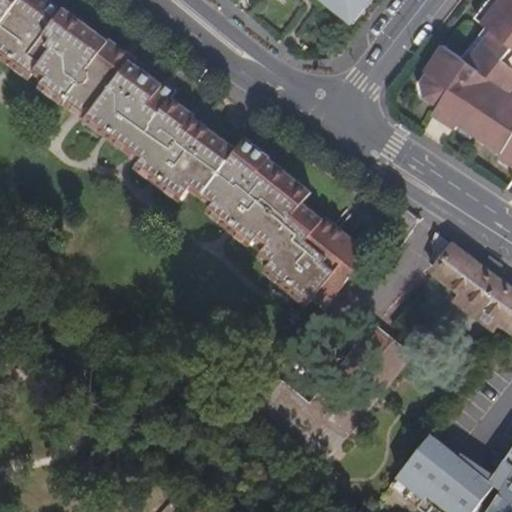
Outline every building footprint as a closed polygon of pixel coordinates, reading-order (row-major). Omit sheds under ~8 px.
[(61,17),(39,0),(0,0),(0,69),(22,87),(30,88),(33,85),(34,85),(41,91),(39,94),(41,101),(133,172),(133,174),(133,176),(134,178),(135,180),(176,212),(186,201),(195,207),(235,158),(192,125),(193,122),(174,106),(178,101),(164,90),(162,93),(133,71),(136,67),(109,47),(108,49),(63,14),(61,17)] [(322,0),(354,24),(365,9),(361,6),(365,0),(322,0)] [(365,9),(371,0),(365,0),(361,6),(365,9)] [(511,89),(511,87),(511,0),(486,0),(473,18),(489,31),(462,65),(439,47),(420,72),(422,73),(422,76),(417,82),(425,96),(439,107),(460,123),(456,128),(497,160),(495,163),(511,177),(511,89)] [(460,123),(439,107),(432,114),(454,131),(456,128),(460,123)] [(310,201),(265,166),(267,164),(245,146),(235,158),(195,207),(205,215),(203,219),(205,227),(245,259),(251,251),(261,260),(254,268),(264,277),(259,282),(301,314),(308,313),(320,323),(350,284),(371,259),(325,222),(321,225),(302,210),(310,201)] [(418,236),(426,225),(408,212),(399,222),(392,232),(387,238),(402,250),(415,234),(418,236)] [(383,226),(392,232),(399,222),(391,216),(383,226)] [(511,293),(510,292),(490,278),(471,263),(440,238),(438,242),(436,245),(435,249),(436,253),(438,257),(439,260),(441,263),(444,266),(440,271),(440,273),(441,274),(465,293),(465,295),(459,302),(478,317),(478,319),(494,331),(501,321),(511,329),(511,293)] [(317,477),(416,364),(381,333),(312,411),(284,387),(254,421),(317,477)] [(511,511),(511,460),(498,481),(462,457),(459,461),(431,440),(389,491),(416,511),(433,511),(441,502),(452,511),(478,511),(496,490),(504,495),(492,511),(511,511)]
